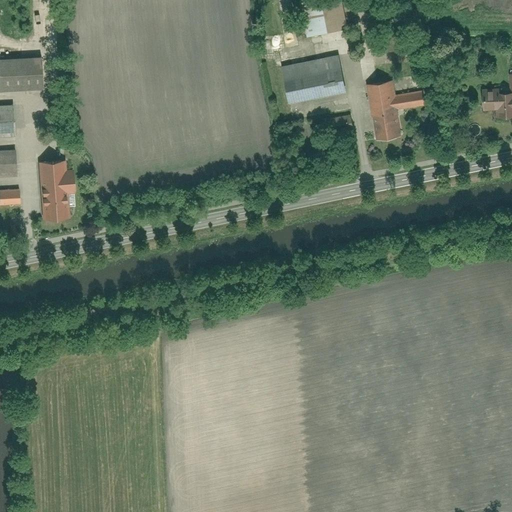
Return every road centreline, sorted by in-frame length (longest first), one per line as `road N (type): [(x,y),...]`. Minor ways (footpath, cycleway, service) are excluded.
road 1 (unclassified): [(0,337),(511,229)]
road 2 (tertiary): [(511,158),(0,264)]
road 3 (unknown): [(365,176),(340,37)]
